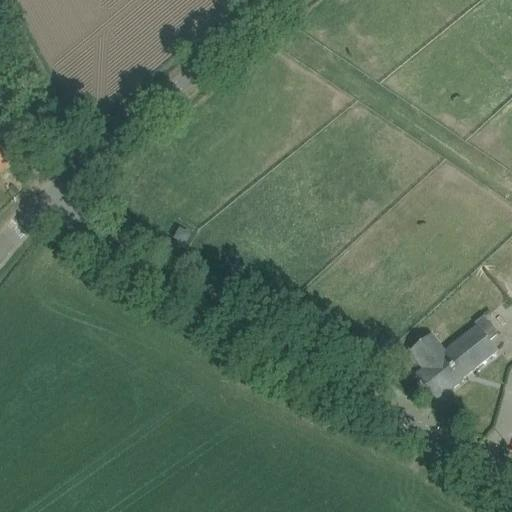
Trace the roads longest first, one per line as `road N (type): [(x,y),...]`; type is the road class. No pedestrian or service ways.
road 1 (tertiary): [(511,492),(412,425),(153,285),(48,195)]
road 2 (tertiary): [(78,164),(279,0)]
road 3 (unclassified): [(78,164),(0,28)]
